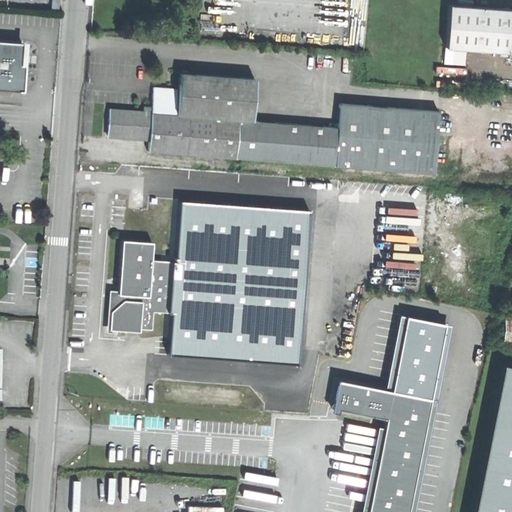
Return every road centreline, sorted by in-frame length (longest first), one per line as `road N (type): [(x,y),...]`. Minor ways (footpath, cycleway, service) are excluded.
road 1 (unclassified): [(77,0),(37,511)]
road 2 (unknown): [(105,183),(259,183),(321,193),(334,226),(315,336)]
